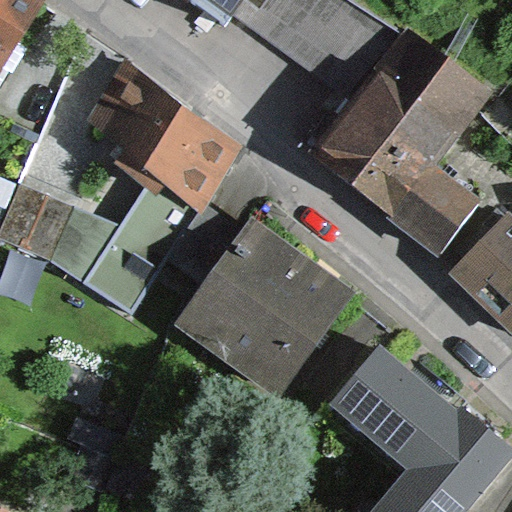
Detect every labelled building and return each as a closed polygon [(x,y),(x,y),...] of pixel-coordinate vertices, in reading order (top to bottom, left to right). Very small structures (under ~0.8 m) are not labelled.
[(34,0),(0,0),(0,71),(41,4),(34,0)] [(189,0),(226,27),(245,0),(189,0)] [(389,61),(410,35),(355,0),(266,0),(252,20),(351,93),(381,55),(389,61)] [(491,90),(413,31),(410,35),(389,61),(348,115),(335,105),(312,134),(325,144),(315,157),(442,253),(479,205),(431,168),(491,90)] [(242,143),(131,60),(95,123),(119,143),(110,154),(149,184),(85,283),(133,315),(169,258),(202,207),(242,143)] [(77,207),(22,182),(0,230),(0,238),(53,262),(77,207)] [(243,237),(202,207),(169,258),(207,288),(243,237)] [(511,219),(508,216),(456,269),(511,322),(511,219)] [(207,288),(183,320),(223,348),(230,338),(289,380),(349,296),(252,226),(243,237),(207,288)] [(381,349),(334,403),(359,425),(360,424),(413,470),(378,510),(380,511),(382,511),(387,507),(392,511),(462,511),(511,455),(511,451),(460,407),(453,415),(407,375),(408,374),(381,349)]
